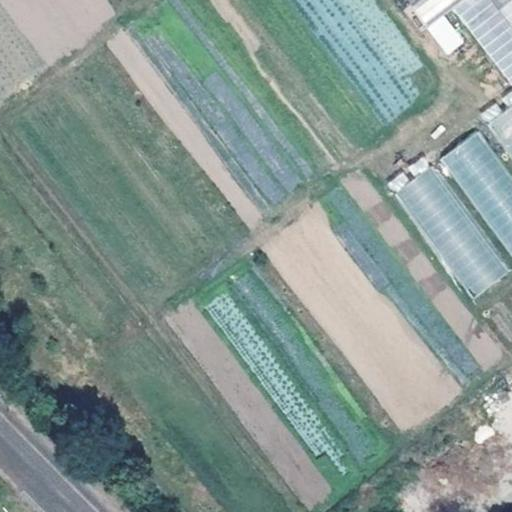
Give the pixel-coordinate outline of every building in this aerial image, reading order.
[(405,0),(422,24),(455,0),(405,0)] [(511,0),(460,0),(451,7),(511,87),(511,0)] [(444,14),(426,27),(446,55),(464,43),(444,14)] [(511,106),(490,121),(511,155),(511,106)] [(511,177),(479,130),(441,156),(511,260),(511,177)] [(395,191),(472,297),(506,273),(429,167),(395,191)]
